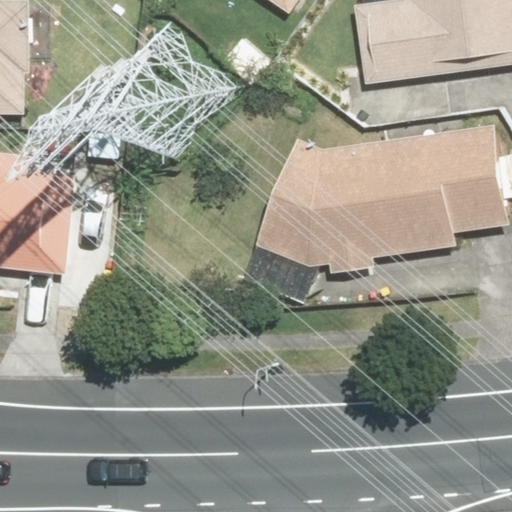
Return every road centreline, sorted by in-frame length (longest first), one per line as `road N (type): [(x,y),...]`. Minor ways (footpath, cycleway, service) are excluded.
road 1 (tertiary): [(0,432),(319,444)]
road 2 (tertiary): [(319,444),(511,421)]
